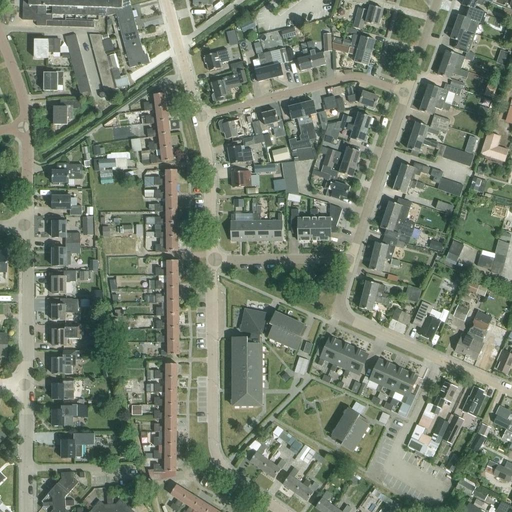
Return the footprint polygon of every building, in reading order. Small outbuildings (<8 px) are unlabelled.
[(23,0),(23,21),(36,21),(36,26),(51,27),(51,15),(51,0),(23,0)] [(51,0),(51,15),(76,16),(75,0),(51,0)] [(75,0),(76,16),(100,16),(100,0),(75,0)] [(107,17),(107,16),(108,9),(114,9),(123,9),(131,6),(129,0),(126,0),(100,0),(100,16),(107,17)] [(480,0),(464,0),(462,6),(468,8),(466,13),(474,16),(476,13),(480,14),(479,18),(485,20),(487,14),(477,10),(474,9),(476,4),(482,6),(490,8),(491,4),(480,0)] [(108,9),(107,16),(116,14),(118,23),(134,19),(131,6),(123,9),(114,9),(108,9)] [(383,10),(370,6),(369,11),(358,8),(353,28),(362,30),(364,21),(366,21),(365,23),(379,27),(383,10)] [(480,14),(476,13),(474,16),(466,13),(464,18),(459,16),(454,27),(455,27),(475,34),(479,22),(478,22),(479,18),(480,14)] [(137,31),(134,19),(118,23),(121,35),(137,31)] [(285,31),(287,38),(300,35),(298,27),(285,31)] [(455,27),(451,39),(456,41),(453,48),(466,53),(469,54),(469,52),(475,34),(455,27)] [(125,48),(141,44),(137,31),(121,35),(125,48)] [(324,52),(332,52),(331,34),(323,35),(324,52)] [(343,40),(342,46),(371,53),(375,41),(354,35),(352,42),(343,40)] [(333,43),(342,46),(343,40),(332,37),(333,43)] [(103,43),(104,48),(106,52),(113,50),(110,39),(103,41),(103,43)] [(54,40),(54,43),(48,43),(48,41),(35,41),(35,58),(48,58),(48,53),(60,53),(60,40),(54,40)] [(256,55),(263,53),(260,42),(253,44),(256,55)] [(323,54),(316,56),(313,42),(307,43),(313,68),(326,65),(323,54)] [(300,71),(313,68),(307,43),(300,45),(304,59),(298,61),(300,71)] [(146,61),(141,44),(125,48),(130,66),(130,68),(144,64),(144,65),(147,65),(146,61)] [(342,46),(340,52),(348,54),(356,56),(354,63),(368,67),(371,53),(342,46)] [(282,64),(289,62),(286,51),(285,49),(279,51),(282,64)] [(286,51),(289,62),(295,61),(292,49),(286,51)] [(219,64),(230,62),(227,50),(217,53),(205,57),(205,59),(206,64),(207,64),(209,72),(220,69),(219,64)] [(471,62),(473,57),(466,54),(465,58),(446,51),(442,63),(461,69),(464,60),(471,62)] [(106,53),(95,56),(96,61),(107,58),(107,56),(106,53)] [(280,65),(274,66),(270,53),(264,54),(270,79),(283,76),(280,65)] [(107,56),(107,58),(108,64),(110,69),(110,70),(118,68),(114,54),(107,56)] [(270,79),(264,54),(258,56),(261,70),(255,71),(258,83),(270,79)] [(230,65),(232,71),(244,68),(242,62),(230,65)] [(437,76),(449,80),(451,74),(459,77),(459,76),(466,79),(468,73),(460,70),(461,69),(442,63),(437,76)] [(110,70),(111,74),(113,79),(113,80),(121,78),(118,68),(110,70)] [(223,79),(223,81),(212,84),(214,94),(213,95),(212,96),(213,102),(215,103),(224,101),(225,99),(225,97),(228,96),(226,86),(232,84),(233,86),(240,84),(241,84),(247,83),(244,71),(243,71),(238,72),(238,75),(234,76),(223,79)] [(63,87),(63,75),(59,75),(59,74),(45,74),(44,91),(58,91),(58,87),(63,87)] [(114,84),(115,89),(129,85),(127,77),(121,78),(113,80),(114,84)] [(464,84),(452,80),(450,86),(461,90),(462,90),(464,84)] [(489,82),(484,96),(493,99),(498,86),(489,82)] [(428,85),(424,98),(436,102),(437,101),(443,103),(444,103),(446,97),(448,92),(459,96),(461,90),(450,86),(445,84),(443,90),(441,89),(440,89),(428,85)] [(349,104),(360,101),(359,104),(375,109),(379,98),(363,93),(348,97),(349,104)] [(156,109),(166,107),(165,94),(154,95),(155,104),(149,105),(149,103),(142,103),(143,112),(156,110),(156,109)] [(329,97),(332,109),(337,108),(335,100),(334,96),(329,97)] [(332,109),(329,97),(323,99),(325,106),(323,106),(324,111),(332,109)] [(337,108),(338,112),(345,111),(342,98),(335,100),(337,108)] [(443,103),(437,101),(436,102),(424,98),(420,112),(432,116),(434,108),(441,111),(442,109),(449,111),(451,105),(444,103),(443,103)] [(143,112),(142,103),(142,99),(130,107),(131,113),(143,112)] [(68,108),(60,108),(54,108),(54,126),(68,126),(68,120),(73,120),(73,110),(82,110),(82,101),(69,101),(68,108)] [(315,132),(311,116),(316,114),(313,102),(302,104),(309,133),(315,132)] [(309,133),(302,104),(288,108),(292,121),(298,119),(302,138),(302,140),(303,145),(298,146),(296,141),(289,143),(294,162),(299,162),(296,150),(298,150),(301,150),(307,149),(312,148),(313,148),(309,133)] [(168,121),(166,107),(156,109),(156,110),(157,118),(151,118),(151,116),(145,117),(146,125),(158,124),(157,122),(168,121)] [(276,111),(262,115),(265,126),(273,124),(274,129),(282,127),(281,121),(278,122),(276,111)] [(321,125),(322,125),(327,124),(324,112),(318,113),(321,125)] [(343,116),(341,122),(342,122),(368,130),(372,118),(359,114),(356,120),(343,116)] [(435,116),(432,122),(448,127),(450,121),(435,116)] [(238,137),(237,132),(242,131),(239,120),(229,122),(229,121),(227,120),(220,122),(219,124),(221,132),(223,133),(224,133),(226,140),(238,137)] [(169,134),(168,121),(157,122),(158,124),(158,131),(153,132),(152,129),(147,130),(148,138),(159,137),(159,135),(169,134)] [(252,123),(256,137),(262,135),(259,122),(252,123)] [(341,131),(342,129),(352,133),(350,139),(363,143),(368,130),(342,122),(341,122),(337,123),(335,130),(341,131)] [(416,123),(412,135),(424,139),(426,132),(438,136),(439,132),(446,134),(448,127),(432,122),(430,129),(428,128),(428,127),(416,123)] [(333,129),(327,127),(324,135),(330,137),(333,129)] [(487,133),(480,155),(504,163),(508,150),(498,147),(501,137),(487,133)] [(171,148),(169,134),(159,135),(159,137),(160,144),(154,145),(154,142),(148,143),(149,152),(161,150),(161,149),(171,148)] [(263,137),(265,143),(266,148),(272,147),(269,135),(263,137)] [(412,135),(407,149),(419,154),(422,144),(429,146),(430,142),(424,139),(412,135)] [(259,136),(256,137),(242,140),(244,148),(261,143),(259,136)] [(135,150),(144,150),(143,138),(134,139),(135,150)] [(446,147),(440,145),(439,150),(436,156),(442,158),(446,147)] [(93,147),(94,156),(101,155),(100,146),(93,147)] [(240,147),(228,149),(230,164),(243,162),(243,163),(253,161),(251,148),(241,150),(240,147)] [(446,147),(442,158),(448,160),(451,149),(446,147)] [(173,161),(171,148),(161,149),(161,150),(162,157),(156,158),(155,156),(150,156),(151,165),(162,163),(162,162),(173,161)] [(307,149),(310,161),(315,160),(312,148),(307,149)] [(345,155),(337,153),(338,153),(328,149),(326,156),(356,165),(360,153),(347,148),(345,155)] [(301,150),(304,161),(310,161),(307,149),(301,150)] [(451,149),(448,160),(453,162),(457,151),(451,149)] [(296,150),(299,162),(304,161),(301,150),(298,150),(296,150)] [(457,151),(453,162),(459,164),(462,152),(457,151)] [(462,152),(459,164),(464,165),(468,154),(462,152)] [(468,154),(464,165),(470,167),(474,156),(468,154)] [(352,178),(356,165),(326,156),(323,166),(332,169),(334,164),(341,166),(339,174),(352,178)] [(115,159),(94,160),(95,172),(99,171),(99,169),(116,168),(115,159)] [(402,165),(398,177),(410,181),(412,173),(419,176),(420,172),(427,174),(429,168),(415,163),(413,168),(402,165)] [(50,177),(52,178),(52,184),(53,184),(53,186),(59,186),(59,184),(68,184),(68,180),(81,180),(81,165),(68,165),(68,171),(52,172),(50,173),(50,177)] [(254,166),(255,174),(273,172),(273,165),(254,166)] [(155,186),(166,186),(166,184),(177,184),(177,171),(165,171),(166,180),(160,180),(160,178),(155,178),(155,186)] [(320,171),(317,178),(327,181),(329,174),(320,171)] [(233,188),(251,187),(250,172),(232,173),(233,188)] [(405,195),(408,188),(414,190),(415,188),(422,190),(424,185),(417,182),(417,183),(410,181),(398,177),(393,191),(405,195)] [(437,190),(443,192),(447,180),(441,178),(437,190)] [(470,190),(477,192),(481,180),(473,178),(470,190)] [(447,180),(443,192),(449,194),(453,182),(447,180)] [(346,198),(349,188),(335,183),(335,184),(327,181),(325,189),(328,190),(326,196),(339,200),(340,196),(346,198)] [(453,182),(449,194),(454,196),(458,184),(453,182)] [(166,184),(166,186),(166,193),(160,193),(160,191),(155,191),(155,199),(166,199),(166,198),(177,197),(177,184),(166,184)] [(458,184),(454,196),(460,198),(464,186),(458,184)] [(81,216),(81,207),(71,207),(71,197),(52,197),(52,211),(70,211),(70,216),(81,216)] [(166,198),(166,199),(166,207),(160,207),(160,205),(155,205),(155,213),(166,213),(166,211),(177,211),(177,197),(166,198)] [(403,221),(404,220),(406,221),(412,203),(398,199),(396,204),(389,202),(385,214),(403,221)] [(438,202),(435,209),(450,214),(453,206),(438,202)] [(335,231),(342,210),(330,206),(330,219),(318,219),(318,210),(311,210),(311,219),(311,241),(331,241),(331,231),(335,231)] [(298,232),(298,242),(311,241),(311,219),(299,219),(299,210),(291,210),(291,232),(298,232)] [(166,211),(166,213),(166,220),(160,220),(160,218),(155,218),(155,225),(155,226),(166,226),(166,225),(178,224),(177,211),(166,211)] [(269,222),(270,242),(282,242),(282,214),(278,214),(278,222),(269,222)] [(385,214),(381,228),(386,230),(384,237),(404,243),(404,241),(406,236),(411,238),(415,224),(412,223),(412,222),(406,221),(404,220),(403,221),(385,214)] [(231,242),(244,242),(244,222),(235,222),(235,215),(231,215),(231,242)] [(244,222),(244,242),(257,242),(257,215),(253,215),(253,222),(244,222)] [(257,215),(257,242),(270,242),(269,222),(260,222),(260,215),(257,215)] [(94,231),(93,218),(83,218),(83,231),(94,231)] [(66,243),(80,243),(80,234),(66,234),(66,222),(52,222),(52,238),(66,238),(66,243)] [(166,225),(166,226),(166,233),(161,233),(161,231),(155,231),(155,238),(160,238),(160,239),(166,239),(166,238),(178,238),(178,224),(166,225)] [(133,234),(133,226),(123,226),(123,234),(133,234)] [(376,243),(372,256),(385,259),(391,260),(392,260),(393,254),(394,254),(395,247),(403,249),(404,243),(384,237),(381,244),(376,243)] [(167,251),(178,251),(178,238),(166,238),(166,239),(160,239),(161,245),(155,245),(155,253),(167,253),(167,251)] [(433,240),(432,248),(445,250),(446,242),(433,240)] [(463,246),(452,241),(450,247),(460,252),(463,246)] [(496,248),(507,251),(509,245),(498,241),(496,248)] [(458,257),(460,252),(450,247),(448,253),(458,257)] [(506,258),(507,251),(496,248),(495,254),(495,255),(506,258)] [(52,249),(52,266),(66,266),(66,265),(71,265),(71,254),(80,254),(80,249),(66,249),(52,249)] [(445,259),(455,263),(458,257),(448,253),(445,259)] [(492,265),(493,261),(494,259),(480,255),(478,261),(492,265)] [(493,261),(504,264),(506,258),(495,255),(494,259),(493,261)] [(372,256),(369,270),(382,273),(385,259),(372,256)] [(112,274),(122,274),(122,266),(141,265),(141,258),(112,259),(112,274)] [(167,275),(178,275),(178,261),(167,261),(167,270),(161,270),(161,268),(156,268),(156,277),(167,277),(167,275)] [(490,271),(492,267),(492,265),(478,261),(476,267),(490,271)] [(502,270),(504,264),(493,261),(492,265),(492,267),(502,270)] [(501,276),(502,270),(492,267),(490,271),(490,273),(501,276)] [(76,282),(76,271),(63,271),(63,277),(52,277),(52,294),(66,294),(66,282),(76,282)] [(88,281),(88,272),(80,272),(79,281),(88,281)] [(178,288),(178,275),(167,275),(167,277),(167,284),(161,284),(161,282),(156,282),(156,290),(167,290),(167,288),(178,288)] [(447,279),(444,285),(459,290),(461,284),(447,279)] [(366,282),(363,294),(382,299),(382,298),(387,299),(388,296),(383,294),(385,286),(366,282)] [(476,294),(479,286),(469,282),(466,291),(476,294)] [(408,286),(405,300),(418,303),(422,290),(408,286)] [(178,301),(178,288),(167,288),(167,290),(167,297),(162,297),(161,295),(156,295),(156,303),(167,303),(167,302),(178,301)] [(363,294),(359,309),(372,312),(374,303),(381,304),(389,306),(390,300),(387,299),(382,298),(382,299),(363,294)] [(78,300),(72,300),(72,299),(60,299),(59,305),(51,305),(52,320),(65,320),(65,314),(78,314),(78,300)] [(178,315),(178,301),(167,302),(167,303),(167,310),(162,311),(162,308),(156,308),(156,317),(167,316),(167,315),(178,315)] [(433,307),(422,302),(412,325),(413,325),(413,324),(422,327),(419,335),(431,341),(440,321),(429,316),(433,307)] [(464,321),(469,310),(457,305),(453,317),(464,321)] [(397,322),(401,312),(396,309),(391,319),(397,322)] [(266,314),(245,310),(241,331),(251,333),(250,339),(233,339),(232,390),(234,390),(234,394),(232,394),(232,406),(254,407),(254,395),(260,395),(260,390),(261,390),(262,345),(260,345),(260,335),(262,335),(266,314)] [(478,311),(474,319),(480,322),(489,326),(493,318),(478,311)] [(401,312),(397,322),(402,324),(407,314),(401,312)] [(303,326),(276,313),(270,325),(271,326),(266,337),(269,338),(296,351),(302,339),(301,339),(306,328),(303,326)] [(407,314),(402,324),(407,327),(412,316),(407,314)] [(178,328),(178,315),(167,315),(167,316),(167,324),(162,324),(162,321),(156,321),(156,328),(156,330),(167,330),(167,328),(178,328)] [(465,356),(473,340),(475,336),(474,336),(480,322),(474,319),(468,333),(466,336),(462,335),(454,351),(465,356)] [(483,340),(489,326),(480,322),(474,336),(475,336),(483,340)] [(81,340),(81,325),(65,325),(65,330),(52,330),(52,346),(65,346),(65,340),(81,340)] [(179,342),(178,328),(167,328),(167,330),(168,337),(162,337),(162,335),(156,335),(157,343),(168,343),(168,342),(179,342)] [(324,361),(333,364),(342,344),(330,338),(317,365),(322,367),(324,361)] [(473,340),(465,356),(477,361),(484,344),(473,340)] [(87,341),(87,351),(105,351),(105,341),(87,341)] [(309,341),(306,351),(312,353),(315,343),(309,341)] [(179,355),(179,342),(168,342),(168,343),(168,351),(161,351),(161,356),(168,356),(168,355),(179,355)] [(333,364),(330,371),(334,373),(337,366),(345,370),(355,349),(342,344),(333,364)] [(355,349),(345,370),(343,377),(347,378),(350,372),(359,376),(368,355),(355,349)] [(511,350),(511,351),(510,350),(508,354),(501,351),(497,361),(500,362),(497,370),(507,375),(510,367),(511,367),(511,350)] [(84,361),(84,352),(63,352),(63,358),(52,358),(52,374),(64,374),(64,375),(72,375),(72,367),(76,367),(76,361),(84,361)] [(302,356),(297,371),(306,374),(311,360),(302,356)] [(380,393),(383,387),(392,366),(379,360),(369,381),(378,385),(376,391),(380,393)] [(155,371),(154,380),(166,380),(166,378),(177,378),(177,364),(166,364),(166,374),(160,374),(160,371),(155,371)] [(392,399),(395,392),(404,372),(392,366),(383,387),(391,390),(388,397),(392,399)] [(404,372),(392,399),(401,403),(405,404),(417,377),(404,372)] [(176,391),(177,378),(166,378),(166,380),(165,387),(160,387),(160,385),(154,385),(154,393),(165,393),(165,391),(176,391)] [(52,400),(69,401),(69,391),(73,391),(73,380),(63,380),(62,385),(52,385),(52,400)] [(140,393),(140,381),(125,380),(125,393),(140,393)] [(441,409),(445,401),(450,403),(456,388),(445,383),(441,391),(440,391),(434,406),(441,409)] [(474,388),(469,398),(468,397),(462,412),(475,418),(484,396),(482,395),(483,392),(474,388)] [(176,405),(176,391),(165,391),(165,393),(165,400),(160,400),(160,398),(154,398),(154,406),(165,407),(165,405),(176,405)] [(441,409),(434,406),(428,403),(412,439),(407,447),(424,456),(432,438),(425,435),(428,430),(429,431),(436,415),(438,416),(441,409)] [(398,415),(405,418),(410,407),(403,404),(398,415)] [(176,418),(176,405),(165,405),(165,407),(165,414),(160,414),(160,411),(154,411),(154,420),(165,420),(165,418),(176,418)] [(84,418),(84,406),(63,406),(63,411),(50,411),(50,414),(51,414),(51,418),(52,418),(52,427),(63,427),(63,426),(72,426),(72,418),(84,418)] [(142,416),(142,406),(132,406),(132,416),(142,416)] [(359,417),(347,410),(332,436),(330,439),(341,446),(340,446),(352,453),(368,427),(367,427),(369,424),(359,418),(359,417)] [(386,425),(390,416),(382,413),(379,422),(386,425)] [(455,416),(442,440),(445,442),(452,445),(464,421),(455,416)] [(493,424),(507,431),(511,422),(497,416),(493,424)] [(176,432),(176,418),(165,418),(165,420),(165,427),(160,427),(160,425),(154,425),(154,433),(165,433),(165,432),(176,432)] [(432,460),(449,424),(440,420),(434,434),(424,456),(432,460)] [(478,434),(486,438),(491,428),(482,424),(478,434)] [(511,443),(511,433),(506,431),(502,439),(511,443)] [(176,445),(176,432),(165,432),(165,433),(165,440),(159,440),(159,438),(154,438),(154,446),(165,446),(165,445),(176,445)] [(75,459),(75,458),(82,458),(82,446),(94,446),(94,433),(75,433),(75,441),(62,441),(62,459),(75,459)] [(473,445),(482,448),(485,440),(477,436),(473,445)] [(303,446),(296,441),(290,449),(297,454),(303,446)] [(120,446),(120,458),(128,458),(128,445),(120,446)] [(176,458),(176,445),(165,445),(165,446),(165,454),(159,454),(159,452),(154,451),(154,460),(165,460),(165,458),(176,458)] [(250,462),(262,471),(269,462),(261,456),(266,449),(261,445),(256,453),(250,462)] [(305,458),(310,449),(305,446),(299,454),(305,458)] [(176,472),(176,458),(165,458),(165,460),(165,467),(159,467),(159,465),(153,465),(153,471),(148,470),(151,481),(167,479),(166,473),(166,472),(176,472)] [(269,462),(262,471),(274,479),(281,470),(286,463),(282,460),(277,467),(269,462)] [(450,461),(446,469),(453,473),(457,465),(450,461)] [(492,475),(497,465),(490,461),(485,472),(492,475)] [(511,471),(497,465),(492,475),(509,483),(511,475),(511,471)] [(295,494),(301,484),(294,479),(299,472),(294,468),(289,476),(283,485),(295,494)] [(113,497),(107,497),(107,504),(104,505),(99,501),(89,511),(82,511),(82,508),(77,508),(76,511),(68,511),(66,510),(66,507),(74,506),(74,500),(65,501),(65,498),(79,482),(74,478),(74,472),(61,473),(61,480),(42,501),(43,503),(43,506),(42,508),(46,511),(133,511),(120,499),(116,504),(113,504),(113,497)] [(347,479),(352,483),(357,475),(352,472),(347,479)] [(362,478),(357,475),(352,483),(356,486),(362,478)] [(475,489),(460,480),(455,489),(470,497),(475,489)] [(309,490),(301,484),(295,494),(307,502),(313,493),(314,493),(319,486),(315,483),(309,490)] [(182,502),(188,493),(176,486),(170,495),(178,500),(175,505),(173,504),(171,508),(176,511),(177,511),(183,503),(182,502)] [(476,488),(472,495),(484,502),(488,495),(476,488)] [(352,499),(363,506),(369,495),(358,489),(352,499)] [(315,508),(320,511),(330,511),(334,507),(326,502),(331,495),(327,491),(322,499),(315,508)] [(193,510),(199,500),(188,493),(182,502),(183,503),(189,507),(186,511),(185,510),(183,511),(193,511),(194,511),(193,510)] [(207,511),(210,507),(199,500),(193,510),(194,511),(196,511),(207,511)] [(481,511),(482,511),(469,503),(463,511),(481,511)]
